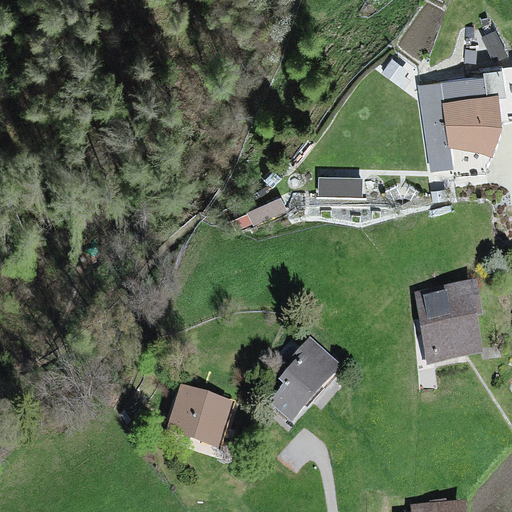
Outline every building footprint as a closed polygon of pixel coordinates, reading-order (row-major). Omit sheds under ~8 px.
[(479,92),(476,68),(412,81),(422,155),(444,153),(443,143),(440,99),(479,92)] [(496,120),(489,90),(479,92),(440,99),(443,143),(488,152),(496,120)] [(363,194),(364,171),(319,171),(319,193),(363,194)] [(272,194),(242,207),(250,224),(280,211),(272,194)] [(469,290),(410,302),(423,365),(482,353),(469,290)] [(335,371),(304,346),(262,396),(292,422),(335,371)] [(228,405),(176,389),(163,432),(216,448),(228,405)]
